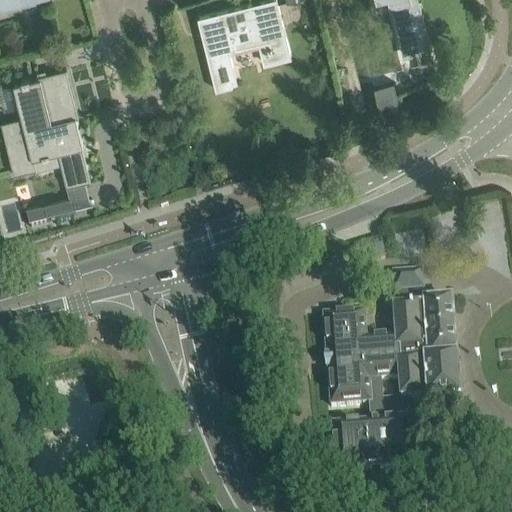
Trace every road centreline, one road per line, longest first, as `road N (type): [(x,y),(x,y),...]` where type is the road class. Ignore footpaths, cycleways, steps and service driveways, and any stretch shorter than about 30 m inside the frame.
road 1 (tertiary): [(150,266),(409,175),(499,114)]
road 2 (secondary): [(242,511),(198,423),(150,266)]
road 3 (residential): [(138,0),(160,81),(144,100),(126,88),(104,1)]
road 4 (secondary): [(0,308),(150,266)]
